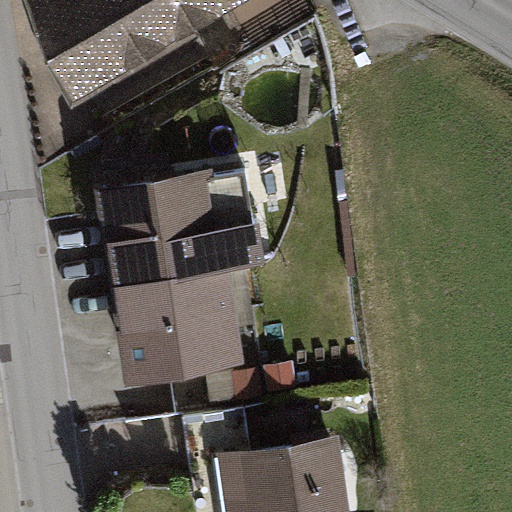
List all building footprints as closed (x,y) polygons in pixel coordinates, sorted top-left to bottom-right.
[(27,0),(46,63),(71,103),(234,7),(245,0),(27,0)] [(308,0),(245,0),(234,7),(256,43),(314,8),(308,0)] [(95,186),(108,280),(227,261),(261,257),(247,163),(95,186)] [(242,359),(227,261),(108,280),(124,377),(170,369),(242,359)] [(242,359),(170,369),(176,412),(264,399),(258,356),(242,359)] [(292,360),(265,365),(269,388),(297,383),(292,360)] [(345,511),(335,438),(222,454),(230,511),(345,511)]
